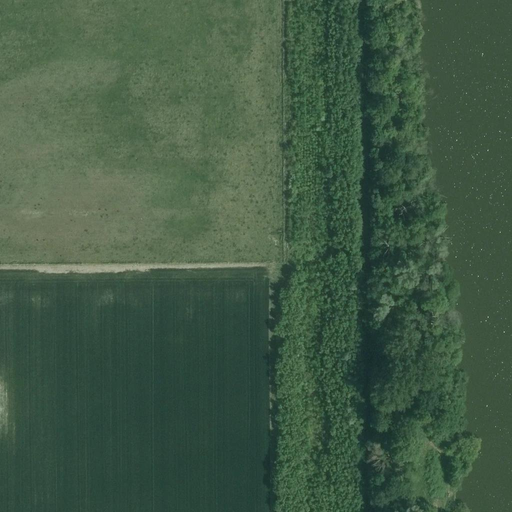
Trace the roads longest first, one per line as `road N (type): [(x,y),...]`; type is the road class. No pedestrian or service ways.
road 1 (track): [(375,176),(374,511)]
road 2 (track): [(371,0),(375,176)]
